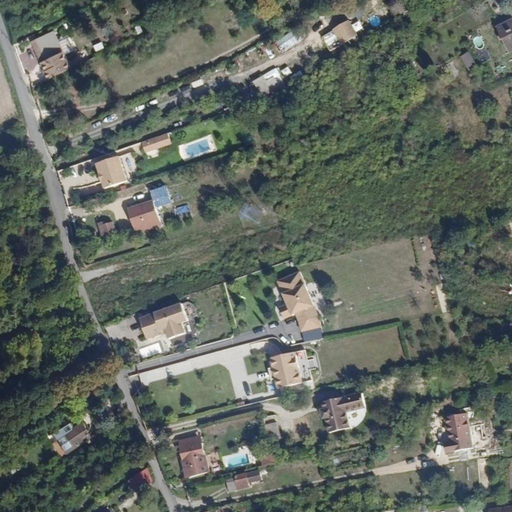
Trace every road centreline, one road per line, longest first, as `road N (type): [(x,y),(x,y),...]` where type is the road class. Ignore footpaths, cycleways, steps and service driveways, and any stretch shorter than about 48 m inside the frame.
road 1 (unclassified): [(175,511),(71,260),(0,24)]
road 2 (unknown): [(34,130),(165,91),(324,0)]
road 3 (unknown): [(121,381),(276,334)]
